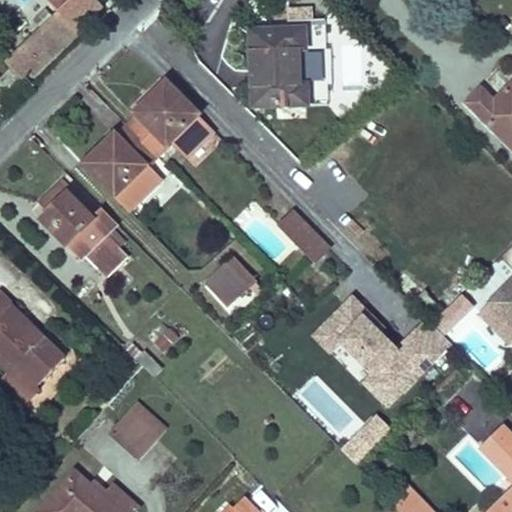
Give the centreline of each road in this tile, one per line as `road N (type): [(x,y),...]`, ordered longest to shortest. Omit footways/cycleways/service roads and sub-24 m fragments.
road 1 (unknown): [(151,23),(245,128),(399,325)]
road 2 (residential): [(144,0),(0,144)]
